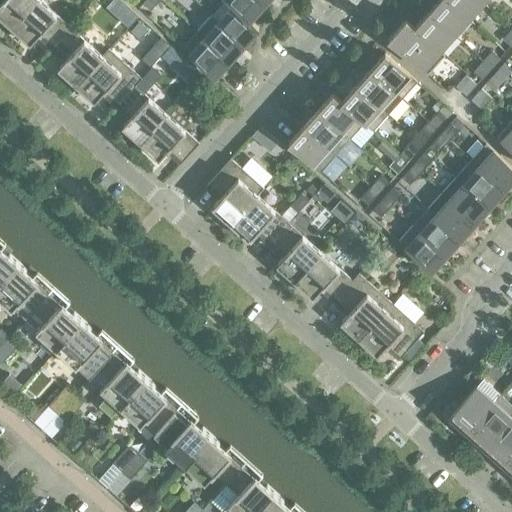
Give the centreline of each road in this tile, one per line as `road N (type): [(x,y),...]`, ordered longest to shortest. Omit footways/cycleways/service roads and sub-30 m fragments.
road 1 (residential): [(395,415),(164,206)]
road 2 (residential): [(164,206),(350,0)]
road 3 (residential): [(164,206),(0,53)]
road 4 (residential): [(395,415),(469,333),(476,297),(511,259)]
road 5 (residential): [(505,511),(395,415)]
